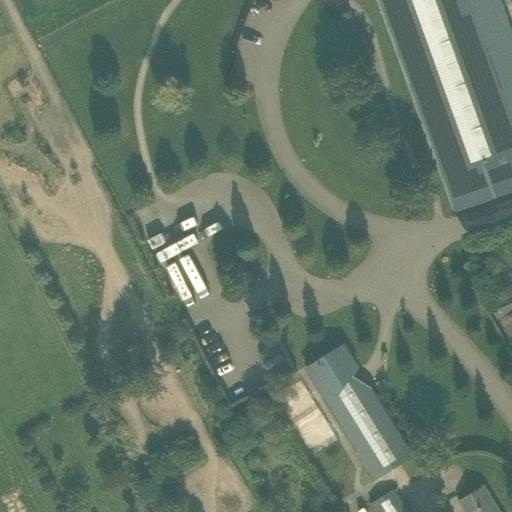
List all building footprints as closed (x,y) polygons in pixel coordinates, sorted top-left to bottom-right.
[(381,0),(457,209),(465,206),(511,188),(511,21),(504,0),(381,0)] [(511,312),(501,319),(511,340),(511,312)] [(375,478),(412,454),(372,389),(352,375),(358,367),(345,345),(307,368),(375,478)] [(466,511),(500,511),(484,486),(459,501),(466,511)] [(371,504),(376,511),(408,511),(394,489),(371,504)]
